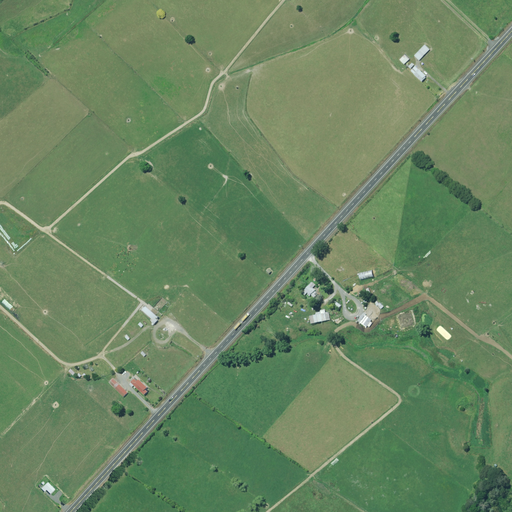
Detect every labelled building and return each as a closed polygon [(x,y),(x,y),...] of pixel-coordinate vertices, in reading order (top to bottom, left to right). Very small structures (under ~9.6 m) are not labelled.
[(430,50),(426,45),(415,56),(420,60),(430,50)] [(410,59),(406,55),(401,60),(405,64),(410,59)] [(411,71),(423,82),(427,77),(425,75),(416,66),(411,71)] [(375,277),(373,270),(360,273),(362,280),(375,277)] [(312,295),(315,291),(313,289),(315,287),(311,284),(303,292),(306,295),(307,294),(310,296),(312,295)] [(380,304),(378,301),(375,303),(378,306),(379,305),(382,309),(385,307),(382,303),(380,304)] [(372,319),(373,319),(374,319),(375,319),(376,319),(377,318),(378,318),(379,317),(380,316),(380,314),(381,313),(381,312),(381,311),(380,309),(380,308),(379,307),(378,306),(377,306),(376,305),(374,305),(373,305),(372,305),(371,305),(370,306),(369,307),(368,308),(367,309),(367,310),(359,321),(368,327),(369,326),(371,327),(374,323),(372,322),(373,320),(372,319)] [(158,317),(146,307),(143,310),(153,319),(151,320),(156,324),(159,320),(157,318),(158,317)] [(327,313),(326,310),(322,311),(322,312),(317,313),(317,315),(311,316),(312,324),(331,320),(330,312),(327,313)] [(129,393),(114,379),(110,383),(124,397),(129,393)] [(138,382),(135,379),(130,384),(133,387),(135,385),(145,395),(150,391),(147,389),(148,388),(140,380),(138,382)] [(50,494),(55,489),(52,486),(51,486),(47,482),(41,489),(44,492),(46,490),(50,494)]
